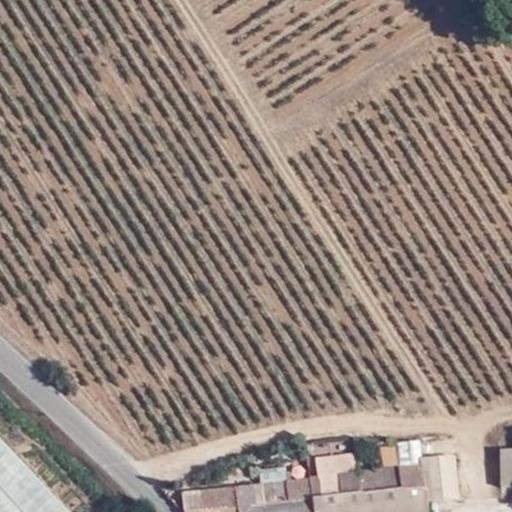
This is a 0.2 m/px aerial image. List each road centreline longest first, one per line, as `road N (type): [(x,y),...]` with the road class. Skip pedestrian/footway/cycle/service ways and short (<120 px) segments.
road 1 (track): [(182,0),(447,428)]
road 2 (track): [(128,475),(283,429),(447,428),(469,446),(480,511)]
road 3 (track): [(268,139),(484,0)]
road 4 (unclassified): [(0,351),(166,511)]
